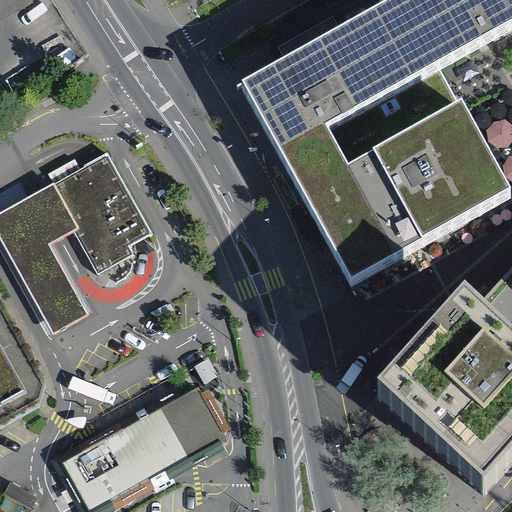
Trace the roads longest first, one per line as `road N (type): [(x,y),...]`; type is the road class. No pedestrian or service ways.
road 1 (tertiary): [(146,79),(203,160),(267,296),(291,381),(308,511)]
road 2 (residential): [(273,0),(146,79)]
